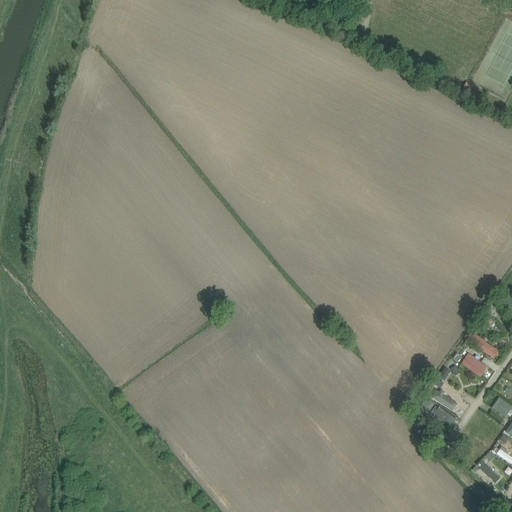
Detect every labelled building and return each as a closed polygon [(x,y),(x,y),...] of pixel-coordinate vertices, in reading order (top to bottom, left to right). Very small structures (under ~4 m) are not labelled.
[(463,88),(470,92),(473,86),(466,82),(463,88)] [(502,351),(475,338),(471,347),(498,359),(502,351)] [(465,366),(489,381),(495,372),(471,356),(465,366)] [(441,394),(436,403),(457,413),(461,405),(441,394)] [(511,406),(501,401),(495,412),(510,420),(511,416),(511,406)] [(501,446),(511,451),(511,441),(506,438),(501,446)] [(473,446),(486,456),(491,450),(478,440),(473,446)] [(499,457),(511,465),(511,456),(503,451),(499,457)] [(493,454),(488,459),(493,464),(498,459),(493,454)] [(487,482),(489,479),(497,486),(503,479),(487,465),(478,474),(487,482)]
